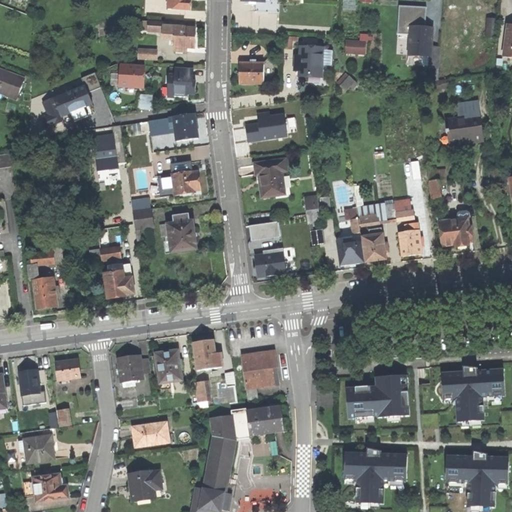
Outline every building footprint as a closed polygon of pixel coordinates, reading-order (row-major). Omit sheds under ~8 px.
[(190,0),(167,0),(167,9),(190,11),(191,0),(190,0)] [(279,14),(279,0),(255,0),(254,13),(279,14)] [(399,7),(398,34),(410,35),(410,28),(425,28),(426,8),(399,7)] [(488,39),(495,39),(497,20),(488,19),(487,33),(488,33),(488,39)] [(138,30),(147,30),(147,24),(147,22),(139,21),(138,30)] [(163,28),(162,31),(162,37),(174,38),(173,51),(187,52),(187,48),(195,48),(195,40),(196,31),(163,28)] [(410,35),(409,55),(431,57),(433,29),(425,28),(410,28),(410,35)] [(366,42),(347,42),(346,53),(365,54),(366,42)] [(156,50),(139,48),(138,57),(155,59),(156,50)] [(300,76),(310,77),(322,77),(323,49),(301,48),(301,58),(296,57),(295,71),(300,71),(300,74),(300,76)] [(322,77),(310,77),(310,83),(326,84),(328,50),(323,49),(322,77)] [(269,58),(263,64),(263,84),(274,84),(274,62),(269,58)] [(240,84),(263,84),(263,64),(256,64),(256,60),(247,60),(247,63),(240,63),(240,74),(240,84)] [(120,86),(125,87),(138,87),(143,88),(144,68),(121,66),(120,86)] [(193,69),(175,68),(174,76),(169,76),(168,98),(175,98),(175,97),(185,98),(185,94),(195,94),(196,88),(196,83),(192,82),(193,69)] [(0,92),(1,93),(17,99),(24,79),(0,69),(0,92)] [(81,79),(85,87),(88,94),(102,88),(95,73),(81,79)] [(349,75),(340,85),(346,90),(350,85),(353,88),(358,83),(349,75)] [(93,105),(88,94),(85,87),(55,99),(54,98),(43,103),(48,116),(42,119),(47,128),(49,127),(52,127),(62,123),(63,119),(63,117),(71,114),(75,123),(89,117),(86,108),(85,106),(89,104),(90,106),(93,105)] [(154,95),(138,95),(138,110),(154,110),(154,95)] [(459,105),(460,117),(469,116),(468,116),(478,114),(477,102),(459,105)] [(76,125),(75,123),(71,114),(63,117),(63,119),(67,129),(76,125)] [(475,142),(483,141),(480,116),(478,117),(478,114),(468,116),(469,116),(460,117),(460,119),(447,120),(448,130),(447,130),(447,133),(449,133),(451,145),(475,142)] [(174,118),(176,133),(177,141),(198,139),(196,129),(195,115),(174,118)] [(258,124),(246,126),(248,142),(287,137),(285,116),(270,117),(258,119),(258,122),(258,124)] [(168,134),(173,133),(176,133),(174,118),(142,122),(143,132),(150,131),(164,130),(164,134),(164,135),(168,134)] [(113,135),(93,137),(97,171),(111,169),(111,171),(119,169),(118,164),(126,163),(121,126),(112,127),(113,135)] [(12,154),(0,155),(0,168),(13,167),(12,154)] [(262,198),(285,195),(282,172),(287,171),(285,160),(255,164),(256,176),(259,176),(260,184),(262,198)] [(172,174),(192,172),(191,165),(171,168),(172,174)] [(429,170),(430,179),(438,178),(439,182),(448,181),(446,169),(438,170),(438,168),(429,170)] [(192,172),(172,174),(175,197),(196,194),(195,191),(201,190),(199,176),(198,173),(192,174),(192,172)] [(502,183),(500,175),(492,176),(493,184),(502,183)] [(432,202),(441,200),(439,182),(438,178),(430,179),(430,186),(431,194),(432,202)] [(422,188),(423,195),(431,194),(430,186),(422,188)] [(305,191),(307,205),(319,204),(316,189),(305,191)] [(96,205),(106,204),(104,194),(95,195),(96,205)] [(433,208),(432,202),(431,194),(423,195),(422,195),(424,210),(433,208)] [(131,201),(133,212),(151,210),(149,198),(131,201)] [(329,198),(321,199),(323,213),(331,212),(329,198)] [(394,201),(395,203),(396,212),(412,210),(410,198),(394,201)] [(386,204),(388,220),(396,219),(396,212),(395,203),(386,204)] [(310,223),(321,221),(319,204),(307,205),(310,223)] [(361,223),(380,221),(378,204),(359,206),(361,223)] [(412,210),(396,212),(396,219),(397,219),(415,217),(414,209),(412,210)] [(133,213),(135,229),(153,227),(151,211),(133,213)] [(441,220),(443,244),(456,243),(456,246),(462,245),(470,244),(469,235),(473,235),(472,225),(469,226),(468,211),(459,212),(460,218),(441,220)] [(175,224),(189,222),(188,215),(174,217),(175,224)] [(193,221),(189,222),(175,224),(168,225),(169,236),(171,253),(196,250),(194,235),(193,221)] [(406,224),(407,230),(400,231),(403,256),(416,254),(422,253),(421,245),(420,236),(418,222),(406,224)] [(248,240),(280,235),(278,223),(246,227),(248,240)] [(162,237),(169,236),(168,225),(161,226),(162,237)] [(370,235),(363,236),(366,261),(379,259),(387,258),(382,227),(370,228),(370,235)] [(364,261),(362,241),(353,243),(352,237),(340,238),(337,240),(341,265),(351,263),(364,261)] [(264,253),(255,254),(258,277),(275,274),(286,273),(283,250),(276,251),(276,247),(264,249),(264,253)] [(54,253),(55,263),(65,263),(65,248),(54,248),(54,253)] [(102,262),(104,275),(107,274),(105,261),(122,258),(120,248),(101,251),(102,262)] [(91,251),(93,263),(102,262),(101,251),(100,250),(91,251)] [(36,264),(55,263),(54,253),(32,254),(32,262),(32,264),(36,264)] [(32,264),(32,262),(28,262),(29,281),(34,280),(38,280),(36,264),(32,264)] [(107,274),(104,275),(107,299),(119,297),(126,296),(126,295),(132,294),(128,265),(122,266),(110,268),(111,274),(107,274)] [(38,280),(34,280),(37,309),(49,308),(57,307),(53,278),(38,280)] [(198,371),(223,368),(222,357),(216,358),(214,341),(201,343),(195,344),(198,371)] [(377,350),(363,351),(364,362),(377,362),(377,350)] [(165,353),(157,354),(160,384),(183,381),(178,351),(165,353)] [(242,357),(246,389),(248,389),(257,388),(280,385),(275,352),(242,357)] [(131,358),(119,360),(122,384),(126,383),(127,388),(136,387),(136,382),(144,380),(144,375),(149,374),(147,359),(142,360),(141,356),(131,358)] [(59,381),(82,378),(79,360),(68,362),(56,363),(59,381)] [(463,372),(442,374),(444,400),(457,399),(456,401),(453,404),(457,407),(458,422),(484,421),(483,398),(487,397),(502,396),(505,396),(503,370),(477,372),(478,369),(469,367),(469,369),(466,369),(463,369),(463,372)] [(20,373),(25,406),(47,403),(46,393),(41,393),(38,371),(29,372),(20,373)] [(234,372),(226,373),(228,387),(235,386),(234,372)] [(0,375),(0,412),(11,411),(9,400),(6,400),(3,375),(0,375)] [(348,389),(349,419),(356,418),(374,417),(378,417),(378,418),(387,418),(400,417),(409,416),(407,386),(404,386),(404,378),(398,378),(398,377),(384,378),(384,379),(376,380),(376,387),(367,388),(348,389)] [(205,382),(196,383),(199,403),(208,402),(205,382)] [(238,403),(235,386),(228,387),(230,404),(238,403)] [(258,399),(257,388),(248,389),(249,400),(258,399)] [(57,402),(61,428),(71,427),(67,401),(57,402)] [(222,507),(230,508),(234,491),(228,490),(237,441),(237,438),(285,432),(282,406),(248,411),(250,423),(235,425),(234,416),(211,419),(214,437),(203,490),(196,488),(190,511),(210,511),(211,511),(212,508),(222,510),(222,507)] [(511,411),(502,412),(502,425),(511,424),(511,411)] [(57,414),(50,415),(52,429),(59,428),(57,414)] [(438,414),(421,415),(422,430),(439,429),(438,414)] [(135,447),(169,443),(166,423),(149,425),(133,428),(135,447)] [(28,463),(55,460),(53,448),(52,437),(25,441),(19,442),(20,453),(27,452),(28,463)] [(367,455),(346,454),(345,480),(357,480),(357,482),(353,485),(357,488),(357,504),(360,504),(380,504),(383,504),(384,481),(406,482),(407,455),(381,454),(381,451),(373,450),(373,451),(371,451),(367,451),(367,455)] [(474,458),(447,457),(447,483),(469,483),(468,507),(494,507),(495,492),(498,489),(495,486),(495,485),(508,484),(508,458),(487,458),(487,455),(478,453),(478,454),(476,454),(474,454),(474,458)] [(153,484),(161,482),(160,472),(152,473),(152,472),(129,475),(131,492),(133,502),(155,499),(154,491),(153,484)] [(37,503),(68,498),(68,491),(67,487),(61,487),(60,475),(34,479),(34,482),(24,484),(26,498),(36,496),(37,503)] [(162,489),(161,482),(153,484),(154,491),(162,489)]
